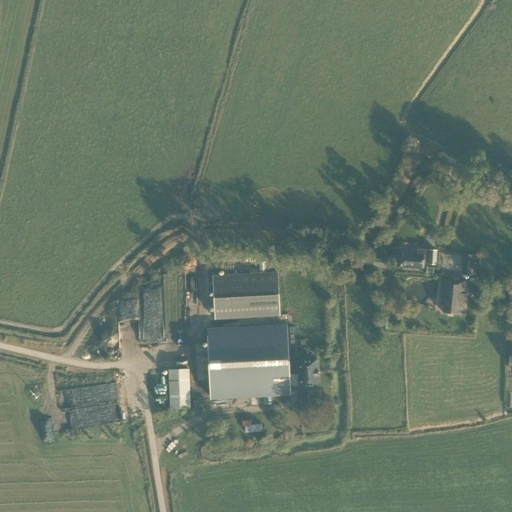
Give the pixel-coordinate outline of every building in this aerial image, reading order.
[(418,249),(417,253),(402,251),(401,267),(424,268),(424,264),(436,265),(437,250),(418,249)] [(384,268),(385,258),(373,257),(372,267),(384,268)] [(476,261),(464,260),(462,273),(475,274),(476,261)] [(280,316),(278,271),(213,275),(215,319),(280,316)] [(466,303),(467,294),(465,294),(466,281),(443,279),(441,300),(444,300),(443,312),(459,314),(460,302),(466,303)] [(289,357),(287,324),(207,328),(210,399),(291,395),(290,375),(289,357)] [(118,333),(113,329),(106,329),(101,335),(102,342),(107,346),(115,346),(119,340),(118,333)] [(298,388),(319,387),(317,358),(297,359),(297,360),(296,360),(296,357),(289,357),(290,375),(298,374),(298,388)] [(191,408),(190,368),(169,369),(170,409),(191,408)] [(262,431),(262,424),(251,425),(251,420),(242,421),(243,426),(245,426),(245,433),(262,431)]
